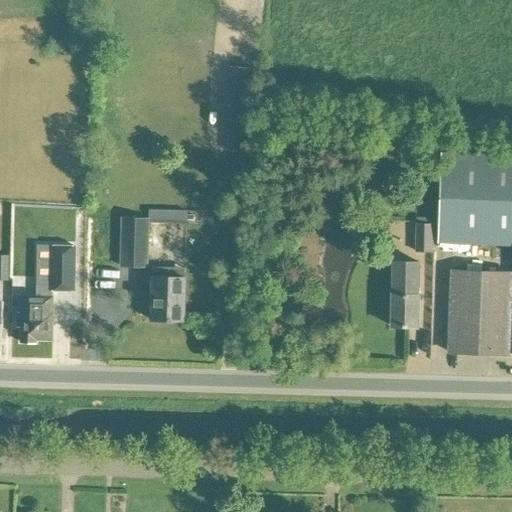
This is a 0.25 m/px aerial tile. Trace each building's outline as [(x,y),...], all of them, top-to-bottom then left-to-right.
[(256,123),(261,69),(229,66),(224,120),(228,121),(225,151),(242,152),(244,122),(256,123)] [(511,155),(441,152),(437,243),(511,245),(511,155)] [(340,170),(325,177),(336,200),(350,194),(340,170)] [(192,219),(192,208),(155,207),(154,218),(192,219)] [(119,267),(146,268),(147,220),(120,219),(119,267)] [(416,251),(432,252),(432,224),(417,224),(416,251)] [(17,313),(17,328),(21,328),(20,342),(35,343),(35,340),(52,340),(52,314),(52,297),(51,297),(51,290),(74,290),(74,246),(50,246),(50,280),(37,280),(37,296),(21,296),(20,313),(17,313)] [(0,280),(9,281),(9,257),(0,256),(0,280)] [(417,280),(418,280),(419,262),(393,262),(393,280),(397,280),(397,294),(392,294),(391,326),(417,327),(418,295),(417,295),(417,280)] [(151,320),(184,321),(185,277),(162,276),(163,267),(153,267),(151,320)] [(511,330),(511,322),(510,323),(511,274),(451,271),(448,352),(509,354),(510,330),(511,330)]
